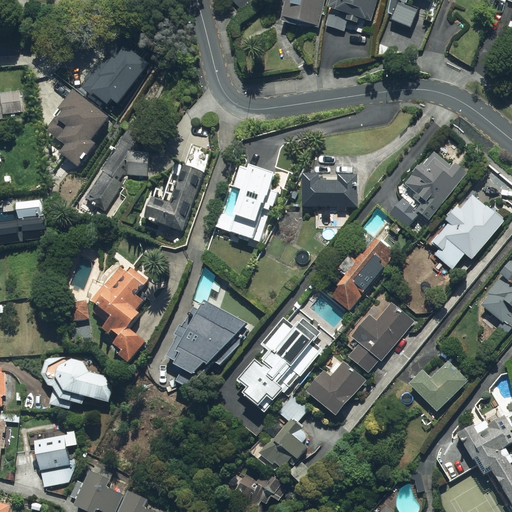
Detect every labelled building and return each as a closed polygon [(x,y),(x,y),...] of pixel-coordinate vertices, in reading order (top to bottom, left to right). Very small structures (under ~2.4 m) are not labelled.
[(255,0),(233,0),(244,11),(255,0)] [(319,29),(325,0),(289,0),(284,20),(319,29)] [(361,19),(371,22),(378,0),(334,0),(331,9),(350,15),(349,21),(359,24),(361,19)] [(421,9),(400,1),(392,21),(414,29),(421,9)] [(154,66),(121,42),(89,86),(115,105),(116,98),(125,105),(154,66)] [(102,145),(97,142),(114,119),(75,89),(57,111),(59,113),(44,131),(58,144),(60,141),(67,147),(61,155),(80,170),(102,145)] [(20,91),(1,93),(4,115),(23,112),(20,91)] [(107,174),(91,195),(102,203),(149,142),(134,130),(103,171),(107,174)] [(454,166),(436,153),(424,167),(420,164),(402,188),(406,191),(394,207),(413,220),(421,210),(436,221),(471,173),(456,162),(454,166)] [(172,203),(154,198),(146,220),(158,224),(155,233),(182,242),(206,172),(185,165),(172,203)] [(231,184),(217,226),(263,241),(273,209),(275,210),(286,177),(253,166),(251,170),(243,167),(237,186),(231,184)] [(360,175),(304,175),(303,208),(338,209),(338,213),(349,213),(349,207),(360,207),(360,175)] [(459,205),(444,219),(452,224),(433,240),(444,250),(439,255),(453,268),(467,252),(474,258),(506,223),(476,196),(464,209),(459,205)] [(0,240),(50,233),(44,198),(20,202),(23,217),(0,221),(0,217),(0,240)] [(350,258),(340,268),(348,275),(331,292),(350,312),(400,259),(381,238),(356,264),(350,258)] [(504,277),(482,305),(511,329),(511,262),(502,275),(504,277)] [(122,267),(95,300),(113,316),(104,327),(112,334),(115,330),(121,336),(114,344),(123,351),(121,355),(131,363),(147,342),(131,329),(144,314),(132,304),(150,281),(133,267),(128,273),(122,267)] [(89,300),(70,302),(72,321),(91,319),(89,300)] [(206,302),(202,311),(196,308),(190,325),(183,322),(177,337),(178,337),(170,359),(177,361),(176,366),(198,377),(205,365),(212,368),(213,364),(223,367),(245,341),(239,338),(250,324),(206,302)] [(362,343),(350,357),(371,372),(380,360),(384,362),(415,320),(391,302),(379,319),(372,314),(354,337),(362,343)] [(269,353),(261,363),(258,361),(242,380),(252,389),(247,395),(261,407),(271,396),(276,401),(285,391),(287,392),(301,376),(302,377),(323,353),(313,344),(321,334),(305,320),(298,329),(286,318),(261,346),(269,353)] [(75,396),(110,402),(116,377),(92,372),(86,361),(66,357),(47,359),(44,375),(53,387),(52,406),(72,409),(75,396)] [(449,359),(433,376),(425,369),(410,386),(439,412),(470,378),(449,359)] [(326,370),(308,390),(337,417),(368,383),(345,362),(333,376),(326,370)] [(459,431),(463,437),(435,452),(452,483),(479,468),(483,474),(487,472),(508,511),(511,511),(511,459),(505,447),(511,443),(511,428),(505,416),(477,431),(473,424),(459,431)] [(294,418),(261,454),(281,472),(291,462),(294,466),(310,449),(297,437),(305,429),(294,418)] [(9,420),(0,419),(0,468),(4,469),(9,420)] [(68,435),(37,441),(45,487),(76,482),(70,446),(79,445),(77,429),(68,431),(68,435)] [(256,467),(236,501),(255,511),(269,511),(286,484),(256,467)] [(114,481),(93,470),(85,484),(79,481),(71,495),(80,500),(76,507),(86,511),(98,511),(100,511),(102,511),(154,511),(147,508),(150,502),(128,491),(125,496),(110,489),(114,481)] [(0,511),(9,511),(11,506),(0,503),(0,511)]
